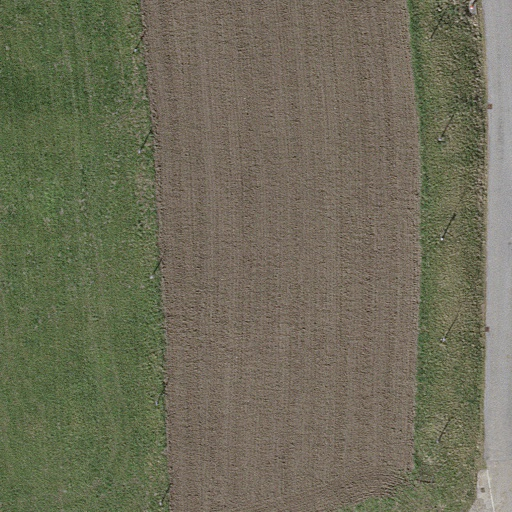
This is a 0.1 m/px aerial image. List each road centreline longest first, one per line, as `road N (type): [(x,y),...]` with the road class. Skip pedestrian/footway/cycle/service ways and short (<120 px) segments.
road 1 (unclassified): [(511,170),(511,456)]
road 2 (unclassified): [(496,0),(511,124)]
